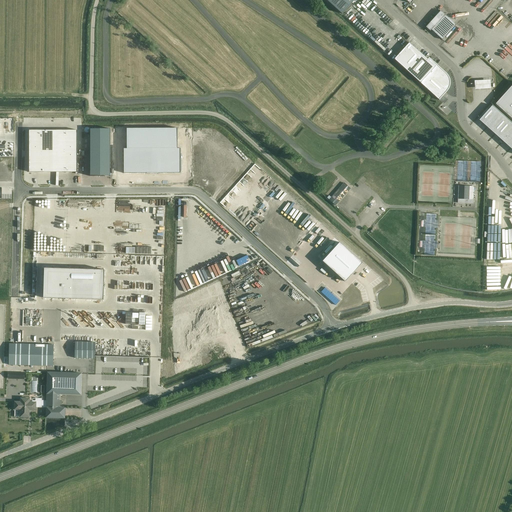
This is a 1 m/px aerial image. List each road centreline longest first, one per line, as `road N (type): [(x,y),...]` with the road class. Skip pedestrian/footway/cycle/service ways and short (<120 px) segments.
road 1 (primary): [(511,321),(426,328),(333,349),(0,477)]
road 2 (unclassified): [(412,306),(404,280),(224,118),(92,110),(97,0)]
road 3 (unclassified): [(329,328),(321,306),(196,191),(17,191)]
road 4 (unclassified): [(0,456),(329,328)]
road 5 (unknown): [(258,77),(314,125),(328,132),(355,127),(367,154),(331,166),(312,162),(237,96)]
road 6 (unknown): [(107,0),(104,98),(237,96)]
road 7 (unclassified): [(378,0),(457,74),(462,121),(511,178)]
